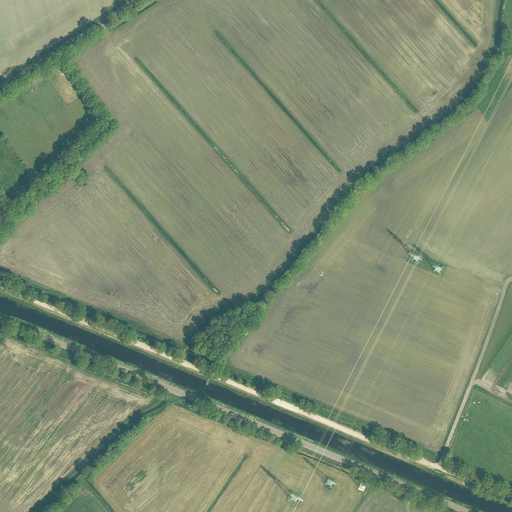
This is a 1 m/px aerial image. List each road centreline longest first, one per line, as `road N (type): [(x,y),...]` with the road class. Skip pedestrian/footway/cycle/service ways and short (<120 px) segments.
road 1 (tertiary): [(465,511),(0,319)]
road 2 (track): [(434,466),(210,374)]
road 3 (track): [(210,374),(0,287)]
road 4 (unclassified): [(0,87),(136,0)]
